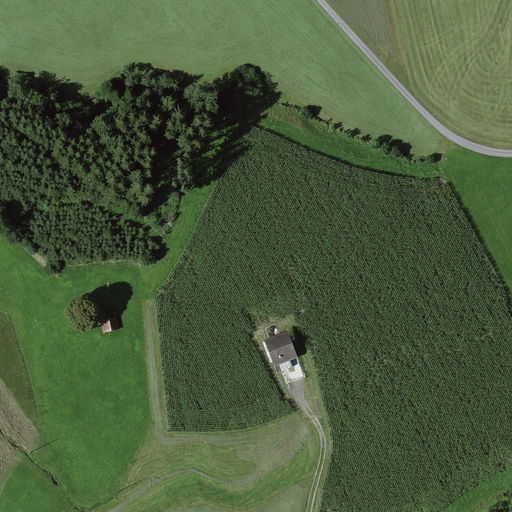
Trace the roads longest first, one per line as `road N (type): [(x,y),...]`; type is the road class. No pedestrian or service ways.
road 1 (unclassified): [(315,0),(451,136),(511,154)]
road 2 (track): [(312,511),(323,446),(296,387)]
